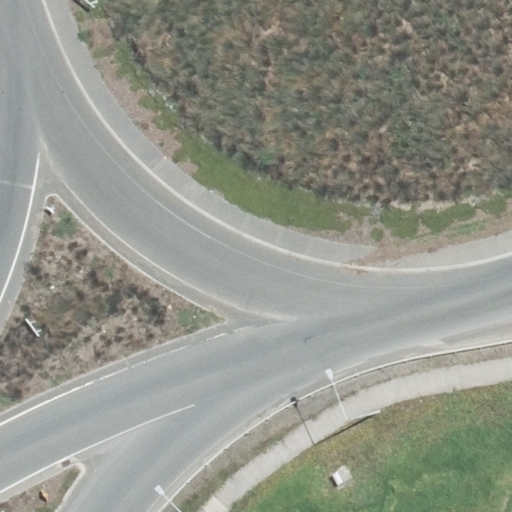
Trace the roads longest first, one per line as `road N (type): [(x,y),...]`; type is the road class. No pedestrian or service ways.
road 1 (tertiary): [(396,294),(313,278),(234,242),(163,190),(105,125),(62,50),(45,0)]
road 2 (tertiary): [(306,331),(0,467)]
road 3 (tertiary): [(0,290),(40,167),(37,0)]
road 4 (motorway): [(306,331),(174,453),(124,511)]
